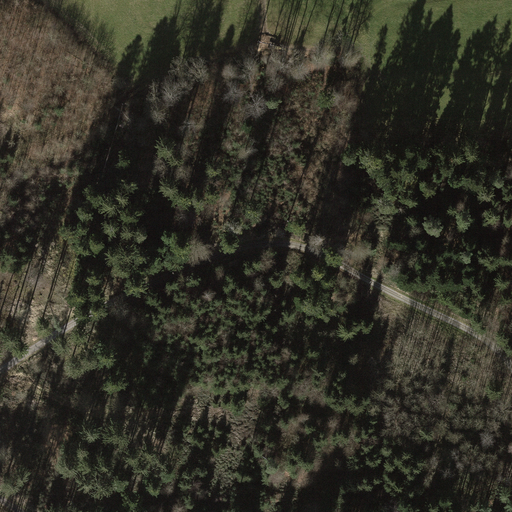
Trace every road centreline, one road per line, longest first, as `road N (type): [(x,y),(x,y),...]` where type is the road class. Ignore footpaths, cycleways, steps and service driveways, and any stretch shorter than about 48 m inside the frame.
road 1 (track): [(0,374),(64,328),(179,269),(265,245),(316,249),(504,348),(511,364)]
road 2 (track): [(264,0),(267,33),(153,68),(74,0)]
road 3 (track): [(267,33),(338,29),(398,0)]
